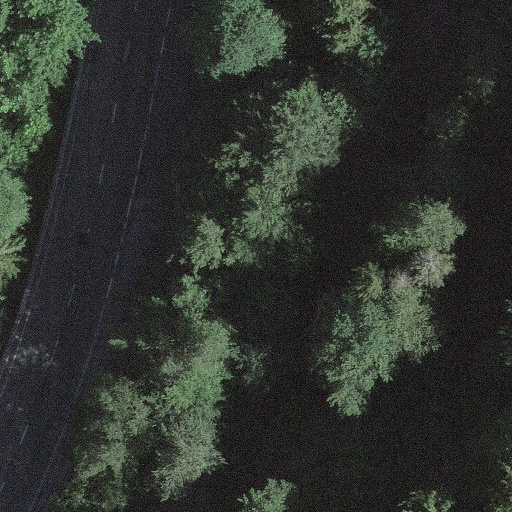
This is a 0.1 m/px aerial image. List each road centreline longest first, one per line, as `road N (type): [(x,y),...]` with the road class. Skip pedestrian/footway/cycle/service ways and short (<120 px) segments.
road 1 (track): [(186,511),(274,397),(335,278),(424,50),(454,0)]
road 2 (secondary): [(0,492),(85,248),(137,0)]
road 3 (track): [(511,117),(437,400),(364,511)]
